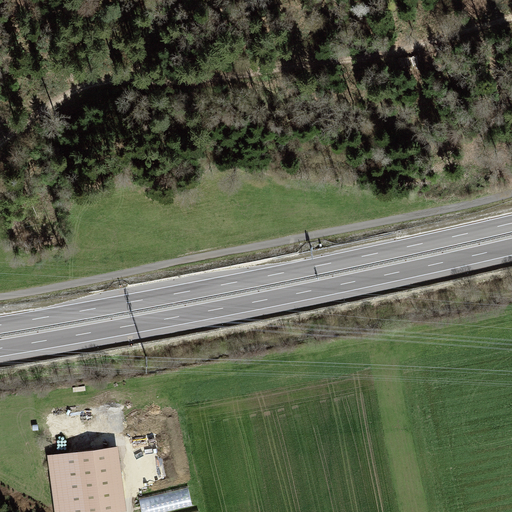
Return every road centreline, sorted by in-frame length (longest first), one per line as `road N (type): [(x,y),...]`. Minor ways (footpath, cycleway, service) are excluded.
road 1 (track): [(511,15),(329,60),(86,86),(0,143)]
road 2 (track): [(511,192),(0,296)]
road 3 (motorway): [(0,348),(511,246)]
road 4 (motorway): [(511,223),(0,324)]
